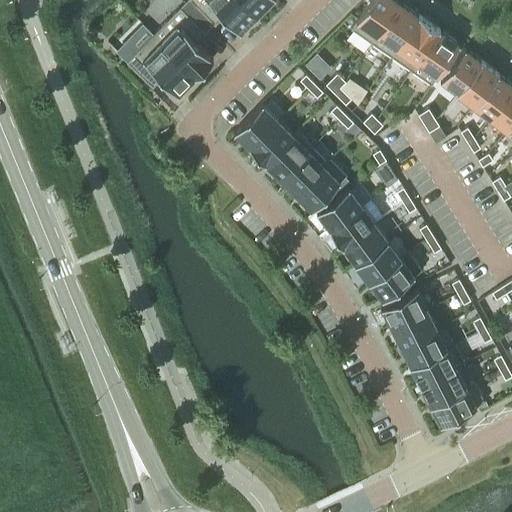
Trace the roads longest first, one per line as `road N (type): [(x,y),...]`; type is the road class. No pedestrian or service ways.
road 1 (residential): [(426,470),(350,317),(198,128),(208,107),(316,0)]
road 2 (secondary): [(129,444),(0,129)]
